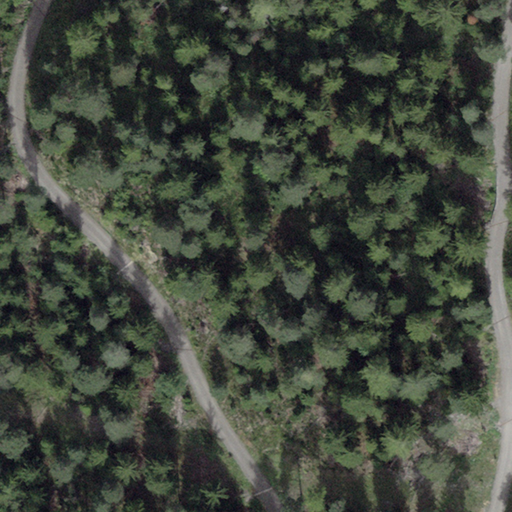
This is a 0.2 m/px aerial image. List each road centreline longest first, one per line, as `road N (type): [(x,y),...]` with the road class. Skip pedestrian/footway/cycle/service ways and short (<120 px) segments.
road 1 (track): [(45,0),(16,98),(23,141),(45,181),(155,297),(276,511)]
road 2 (track): [(511,373),(493,279),(501,99),(511,37)]
